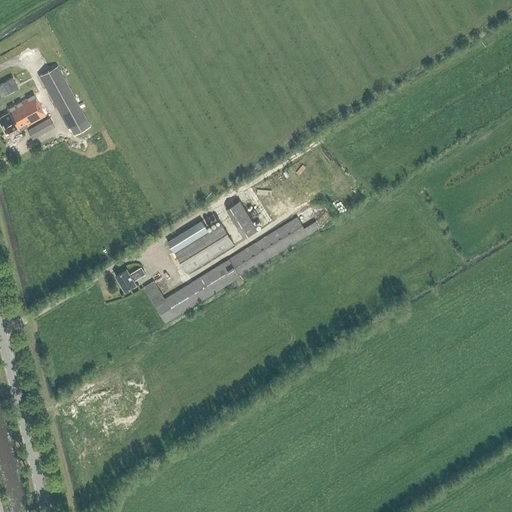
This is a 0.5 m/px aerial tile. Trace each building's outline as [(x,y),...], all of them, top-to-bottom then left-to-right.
[(86,120),(57,67),(39,77),(68,129),(86,120)] [(0,123),(6,134),(16,129),(18,131),(45,117),(33,95),(27,99),(27,100),(7,111),(9,114),(0,118),(0,123)] [(27,131),(32,140),(54,127),(49,119),(27,131)] [(257,230),(240,201),(226,209),(244,238),(257,230)] [(304,229),(298,217),(222,263),(165,299),(153,281),(143,288),(165,324),(233,281),(319,228),(316,222),(304,229)] [(168,242),(187,273),(234,245),(221,223),(208,231),(202,221),(168,242)] [(136,285),(134,281),(145,275),(141,268),(130,275),(127,269),(116,276),(125,292),(136,285)]
